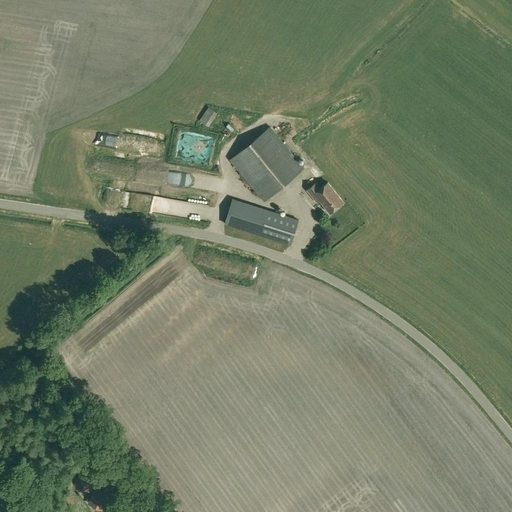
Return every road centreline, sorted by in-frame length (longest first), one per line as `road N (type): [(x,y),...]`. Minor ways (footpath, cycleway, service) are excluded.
road 1 (unclassified): [(511,436),(464,374),(326,276),(185,231),(0,203)]
road 2 (track): [(152,511),(35,351),(185,231)]
